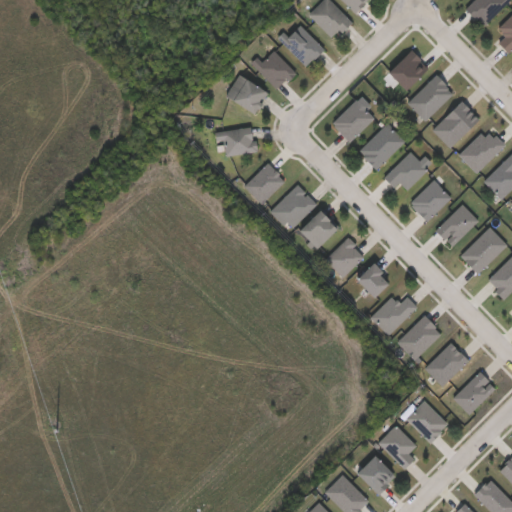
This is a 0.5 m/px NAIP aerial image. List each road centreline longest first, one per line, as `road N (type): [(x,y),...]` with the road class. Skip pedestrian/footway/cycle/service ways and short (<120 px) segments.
road 1 (residential): [(294,135),(511,357)]
road 2 (residential): [(294,135),(419,12)]
road 3 (residential): [(411,511),(511,411)]
road 4 (residential): [(511,105),(419,12)]
